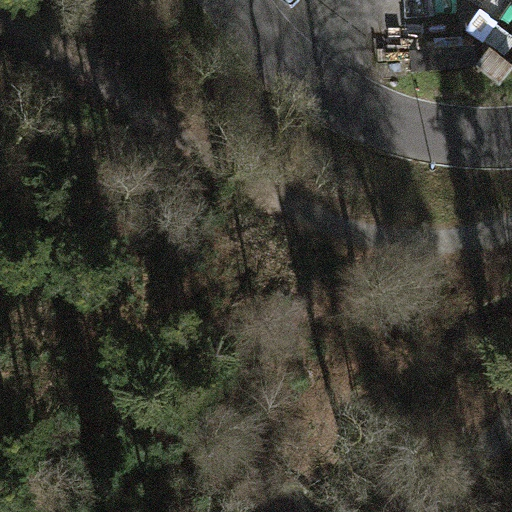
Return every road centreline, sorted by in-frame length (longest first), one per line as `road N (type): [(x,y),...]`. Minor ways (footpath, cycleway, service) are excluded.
road 1 (track): [(0,14),(249,169),(349,215),(424,234),(511,214)]
road 2 (unclassified): [(511,135),(390,114),(292,43),(257,0)]
road 3 (track): [(511,419),(415,511)]
